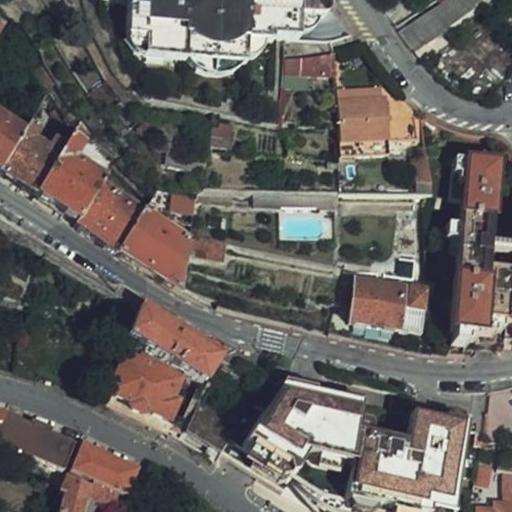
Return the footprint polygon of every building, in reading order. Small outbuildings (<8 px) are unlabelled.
[(129,0),(128,39),(144,41),(143,61),(248,68),(248,43),(275,45),(275,40),(302,41),(303,17),(323,19),(334,13),(324,0),(249,0),(250,1),(225,0),(129,0)] [(328,0),(324,0),(334,13),(332,4),(328,0)] [(463,0),(446,0),(434,9),(442,27),(448,23),(470,8),(463,0)] [(463,0),(470,8),(474,6),(472,3),(476,0),(463,0)] [(434,9),(402,32),(416,50),(441,33),(439,29),(442,27),(434,9)] [(441,33),(416,50),(424,62),(458,38),(448,23),(442,27),(439,29),(441,33)] [(488,98),(493,96),(511,78),(511,35),(505,27),(486,43),(490,49),(465,67),(488,98)] [(335,54),(286,53),(284,78),(301,78),(336,78),(335,54)] [(301,78),(284,78),(283,91),(300,92),(301,78)] [(384,90),(341,91),(341,145),(391,144),(418,143),(417,121),(389,121),(389,100),(385,100),(384,90)] [(129,118),(132,115),(123,105),(112,113),(129,135),(136,129),(129,118)] [(0,173),(24,138),(0,122),(0,173)] [(115,164),(112,161),(81,123),(66,148),(35,198),(78,225),(102,186),(105,182),(74,163),(80,153),(110,173),(115,164)] [(211,151),(233,154),(235,126),(214,124),(211,151)] [(40,131),(31,126),(24,138),(0,173),(0,175),(35,198),(66,148),(59,143),(50,154),(32,143),(40,131)] [(391,144),(341,145),(342,160),(391,159),(391,144)] [(153,158),(164,159),(165,148),(154,147),(153,158)] [(205,150),(165,148),(164,159),(204,162),(205,150)] [(414,193),(433,192),(427,154),(418,155),(419,165),(414,166),(415,175),(410,175),(414,193)] [(455,178),(468,179),(469,164),(456,163),(455,178)] [(511,278),(488,276),(499,168),(469,164),(468,179),(462,229),(461,244),(448,357),(461,357),(462,352),(502,355),(504,330),(511,330),(511,278)] [(102,186),(78,225),(76,228),(118,258),(143,215),(102,186)] [(335,196),(257,196),(257,208),(335,209),(335,205),(335,196)] [(179,298),(184,259),(187,245),(143,215),(118,258),(117,259),(179,298)] [(220,220),(209,219),(208,231),(218,232),(220,220)] [(447,243),(461,244),(462,229),(448,229),(447,243)] [(222,266),(224,251),(187,245),(184,259),(222,266)] [(427,296),(435,298),(437,284),(424,282),(418,281),(417,290),(412,290),(412,292),(354,283),(348,327),(422,337),(427,296)] [(351,309),(353,291),(343,289),(340,307),(351,309)] [(311,301),(304,330),(323,334),(329,305),(311,301)] [(217,361),(144,315),(139,312),(127,340),(203,386),(217,361)] [(147,413),(168,422),(186,382),(125,355),(108,395),(126,402),(123,408),(145,418),(147,413)] [(275,399),(241,453),(232,448),(226,459),(287,496),(288,495),(290,493),(291,490),(290,487),(292,486),(293,485),(294,486),(298,479),(329,500),(327,503),(325,508),(324,511),(452,511),(467,430),(412,419),(405,450),(369,442),(370,431),(368,428),(365,426),(362,425),(358,424),(360,417),(275,399)] [(234,431),(199,408),(183,435),(218,455),(234,431)] [(74,444),(5,415),(0,427),(0,447),(62,473),(74,444)] [(67,475),(117,496),(124,499),(135,471),(81,447),(67,475)] [(493,473),(477,470),(472,490),(488,493),(493,473)] [(63,494),(59,511),(83,511),(88,503),(109,511),(110,511),(117,496),(67,475),(58,492),(63,494)]
